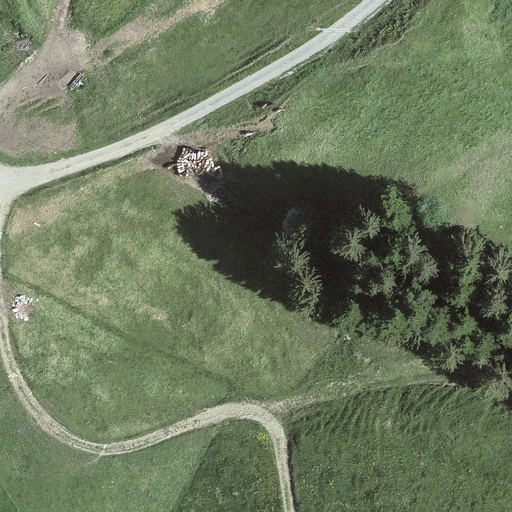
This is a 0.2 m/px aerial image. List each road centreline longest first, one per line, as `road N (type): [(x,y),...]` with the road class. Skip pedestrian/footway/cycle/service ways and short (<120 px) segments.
road 1 (track): [(287,511),(278,440),(262,414),(214,413),(120,448),(88,446),(56,430),(10,364),(0,308)]
road 2 (track): [(0,181),(109,152),(201,111),(375,0)]
road 3 (track): [(262,414),(419,377),(477,380),(511,396)]
road 4 (track): [(0,104),(50,48),(68,0)]
